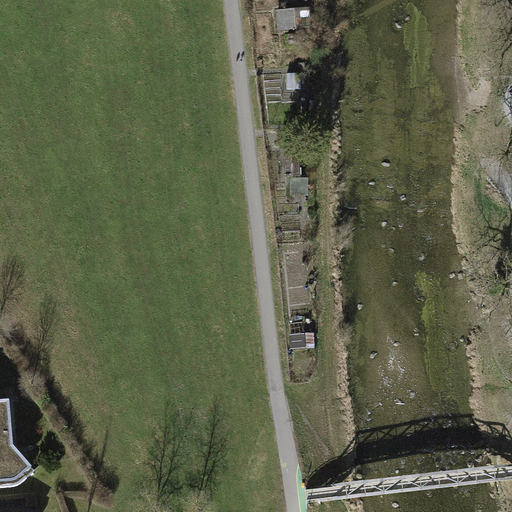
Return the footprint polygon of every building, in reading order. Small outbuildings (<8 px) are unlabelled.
[(307,6),(273,9),(276,29),(307,27),(307,6)] [(300,73),(285,74),(285,89),(300,89),(300,73)] [(283,152),(284,177),(298,176),(297,151),(283,152)] [(307,178),(288,178),(288,196),(306,196),(307,178)] [(312,334),(288,337),(289,350),(312,350),(312,334)] [(8,402),(0,403),(0,488),(14,487),(27,478),(13,450),(8,402)]
